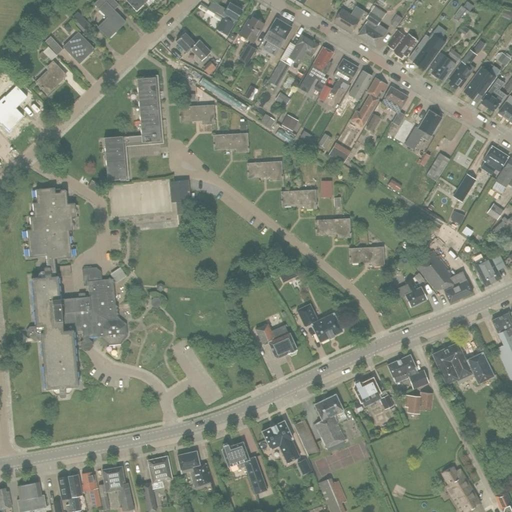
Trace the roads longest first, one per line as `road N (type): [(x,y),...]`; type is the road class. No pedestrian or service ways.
road 1 (primary): [(5,463),(178,431),(384,342)]
road 2 (residential): [(511,141),(271,0)]
road 3 (residential): [(0,187),(187,0)]
road 4 (residential): [(384,342),(345,283),(212,178)]
road 5 (primary): [(384,342),(511,289)]
